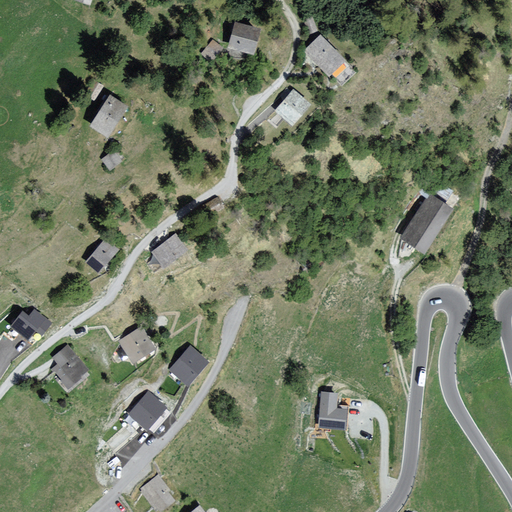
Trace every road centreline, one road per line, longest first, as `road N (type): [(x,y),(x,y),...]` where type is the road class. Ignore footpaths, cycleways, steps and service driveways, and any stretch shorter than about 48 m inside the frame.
road 1 (track): [(0,398),(44,348),(116,289),(137,249),(230,178),(239,127),(286,75),(295,46),(282,0)]
road 2 (tertiary): [(511,492),(452,397),(447,354),(459,307),(442,295),(427,306),(409,467),(386,511)]
road 3 (residential): [(97,511),(173,438),(232,341)]
road 4 (track): [(451,297),(478,254),(511,114)]
